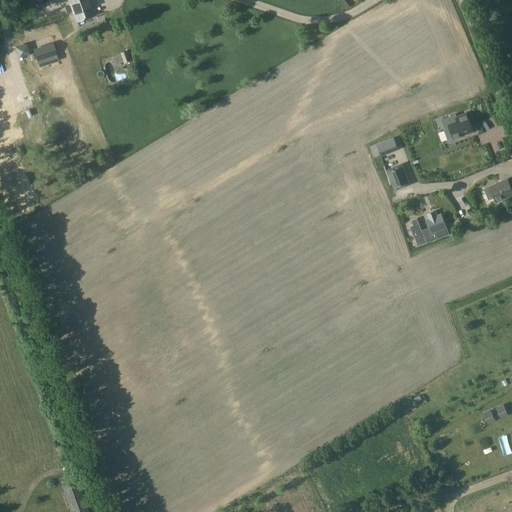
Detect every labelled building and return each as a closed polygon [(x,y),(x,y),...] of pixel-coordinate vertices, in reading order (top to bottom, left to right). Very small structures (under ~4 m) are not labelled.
[(89,0),(67,0),(75,22),(94,15),(89,0)] [(53,43),(33,50),(36,61),(56,55),(53,43)] [(126,51),(120,53),(123,64),(129,62),(126,51)] [(456,118),(455,115),(441,120),(445,131),(450,129),(454,139),(465,135),(464,133),(467,131),(467,132),(473,130),(467,114),(456,118)] [(393,138),(376,144),(381,156),(398,150),(393,138)] [(410,185),(402,164),(386,170),(393,191),(410,185)] [(489,186),(489,185),(484,188),(489,201),(494,199),(495,201),(511,194),(511,191),(507,179),(489,186)] [(355,185),(341,191),(344,197),(358,191),(355,185)] [(434,211),(427,214),(430,221),(427,223),(430,232),(424,235),(422,232),(421,232),(416,219),(411,221),(413,225),(410,227),(413,235),(414,235),(418,246),(430,241),(440,237),(437,230),(445,227),(440,214),(436,216),(434,211)] [(501,418),(509,414),(504,403),(496,407),(501,418)] [(487,424),(495,421),(490,410),(482,413),(487,424)] [(61,484),(70,511),(88,511),(76,479),(61,484)]
